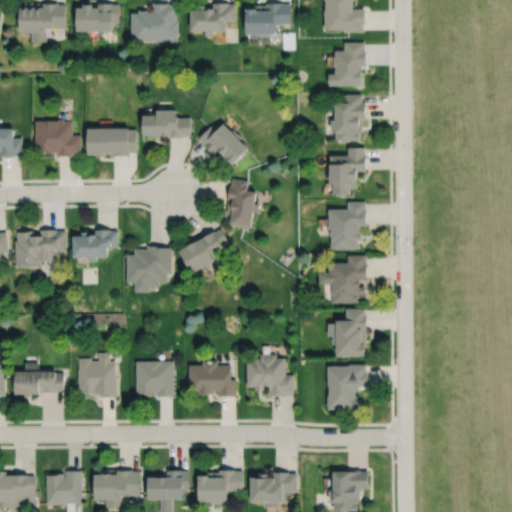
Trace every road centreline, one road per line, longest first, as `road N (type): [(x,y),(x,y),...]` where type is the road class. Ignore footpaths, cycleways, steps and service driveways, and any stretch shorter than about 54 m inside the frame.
road 1 (residential): [(401,0),(405,511)]
road 2 (residential): [(405,435),(0,433)]
road 3 (residential): [(174,191),(0,193)]
